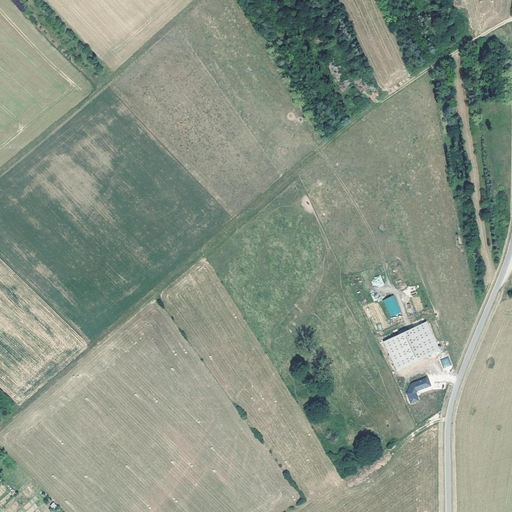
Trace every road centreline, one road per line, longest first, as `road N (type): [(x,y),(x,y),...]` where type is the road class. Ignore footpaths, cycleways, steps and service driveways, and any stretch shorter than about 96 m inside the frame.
road 1 (track): [(480,36),(307,159),(0,426)]
road 2 (unclassified): [(447,511),(447,417),(511,246)]
road 3 (track): [(198,0),(0,172)]
